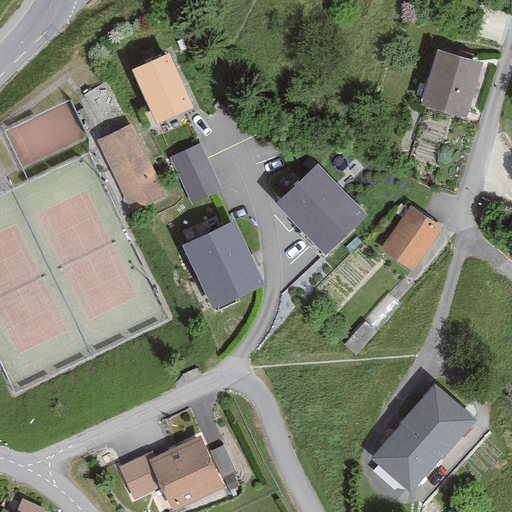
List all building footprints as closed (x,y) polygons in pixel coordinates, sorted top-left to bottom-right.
[(167,44),(130,59),(155,116),(191,101),(167,44)] [(484,58),(438,46),(424,99),(470,111),(484,58)] [(133,119),(98,135),(130,205),(165,189),(133,119)] [(196,140),(170,152),(192,197),(218,185),(196,140)] [(318,157),(276,194),(324,246),(365,208),(318,157)] [(410,200),(381,243),(412,264),(441,221),(410,200)] [(232,212),(180,235),(210,301),(262,278),(232,212)] [(435,381),(371,454),(411,489),(474,416),(435,381)] [(201,425),(120,461),(134,494),(162,482),(172,505),(226,481),(201,425)] [(16,511),(9,511),(3,509),(0,511),(44,511),(46,509),(23,498),(16,511)]
